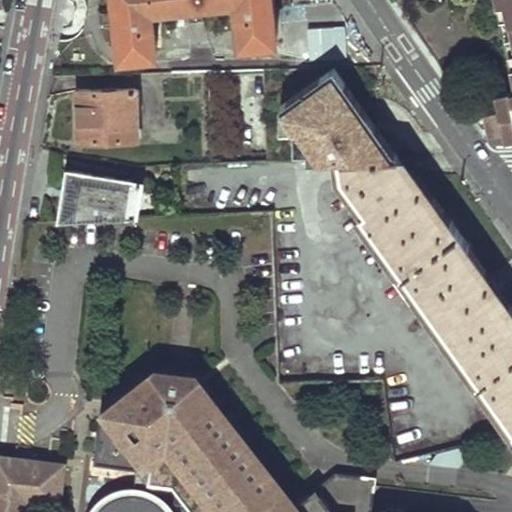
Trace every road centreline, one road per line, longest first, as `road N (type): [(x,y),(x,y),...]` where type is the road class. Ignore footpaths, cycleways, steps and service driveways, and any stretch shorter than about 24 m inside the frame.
road 1 (tertiary): [(0,241),(39,0)]
road 2 (tertiary): [(488,172),(368,0)]
